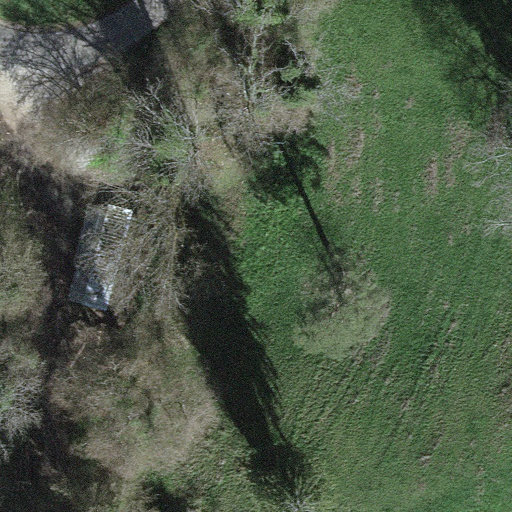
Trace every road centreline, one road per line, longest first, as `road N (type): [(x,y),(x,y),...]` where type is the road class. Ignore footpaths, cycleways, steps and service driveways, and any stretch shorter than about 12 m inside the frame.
road 1 (track): [(21,47),(37,511)]
road 2 (unclassified): [(0,42),(42,49),(85,44),(164,0)]
